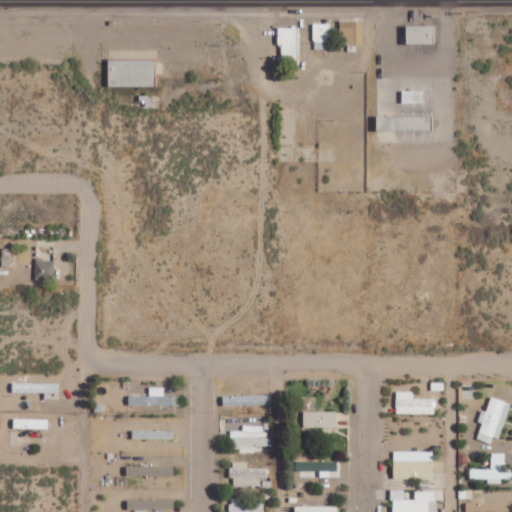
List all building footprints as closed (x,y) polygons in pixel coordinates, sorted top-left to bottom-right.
[(363,20),(340,21),(341,44),(364,44),(363,20)] [(330,23),(314,23),(314,49),(330,49),(330,23)] [(407,43),(435,43),(435,25),(407,25),(407,43)] [(298,27),(278,27),(278,45),(280,45),(280,64),(298,64),(298,27)] [(109,86),(156,86),(156,59),(109,59),(109,86)] [(402,102),(423,102),(424,90),(403,90),(402,102)] [(433,115),(378,115),(377,129),(433,129),(433,115)] [(54,279),(55,261),(36,260),(35,279),(54,279)] [(45,392),(45,400),(59,400),(59,382),(13,383),(13,393),(45,392)] [(129,405),(181,406),(181,395),(164,395),(164,387),(149,386),(149,395),(129,395),(129,405)] [(435,399),(413,398),(414,391),(397,391),(396,413),(434,414),(435,399)] [(224,406),(270,404),(269,394),(224,396),(224,406)] [(511,403),(492,396),(486,411),(482,410),(478,422),(483,423),(477,438),(495,445),(511,403)] [(337,411),(304,411),(304,427),(337,427),(337,411)] [(14,428),(49,429),(49,419),(14,418),(14,428)] [(174,430),(133,430),(133,438),(174,439),(174,430)] [(270,431),(231,431),(231,446),(270,447),(270,431)] [(394,479),(434,478),(434,451),(394,451),(394,479)] [(505,453),(491,453),(491,469),(471,469),(470,478),(488,479),(488,483),(502,484),(502,479),(511,479),(511,471),(505,471),(505,453)] [(248,461),(232,461),(232,485),(260,486),(260,477),(267,478),(267,467),(247,467),(248,461)] [(339,476),(338,461),(297,461),(297,476),(339,476)] [(127,474),(174,475),(174,466),(127,465),(127,474)] [(405,499),(405,489),(391,490),(391,499),(405,499)] [(436,511),(436,491),(415,491),(415,499),(393,499),(393,511),(436,511)] [(241,503),(241,497),(230,497),(230,511),(257,511),(263,511),(263,504),(241,503)] [(174,498),(128,499),(128,509),(175,508),(174,498)] [(466,503),(466,511),(507,511),(507,502),(466,503)]
